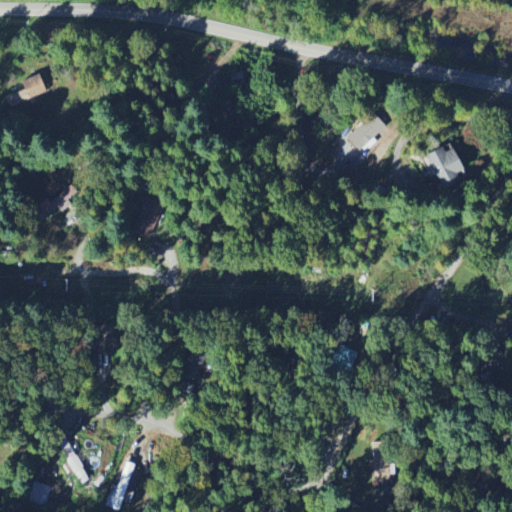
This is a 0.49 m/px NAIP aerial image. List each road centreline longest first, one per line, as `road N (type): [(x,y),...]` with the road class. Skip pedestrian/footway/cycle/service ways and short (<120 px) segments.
road 1 (tertiary): [(0,8),(158,15),(511,86)]
road 2 (residential): [(511,171),(407,327),(298,511)]
road 3 (residential): [(334,454),(256,465),(141,419),(53,403),(0,414)]
road 4 (residential): [(141,419),(176,325),(175,293),(160,276)]
